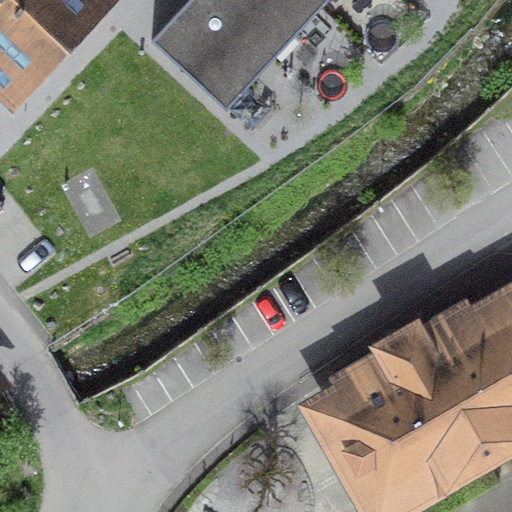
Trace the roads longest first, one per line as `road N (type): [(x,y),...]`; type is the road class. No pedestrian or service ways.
road 1 (residential): [(511,216),(89,493)]
road 2 (residential): [(0,327),(57,418),(89,493)]
